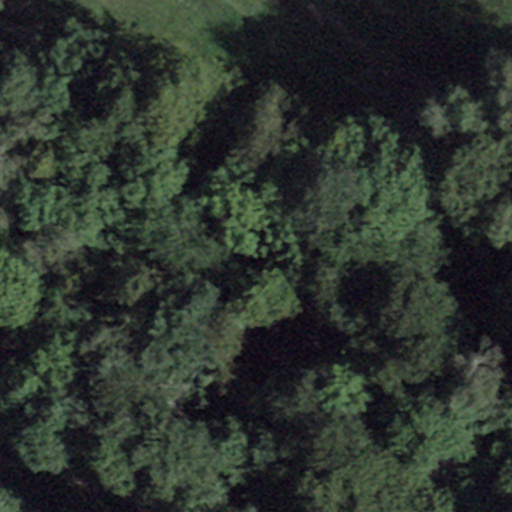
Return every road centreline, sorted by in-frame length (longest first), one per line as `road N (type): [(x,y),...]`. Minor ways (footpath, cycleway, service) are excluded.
road 1 (track): [(0,41),(72,71),(263,127),(511,169)]
road 2 (unclassified): [(0,378),(71,411),(227,511)]
